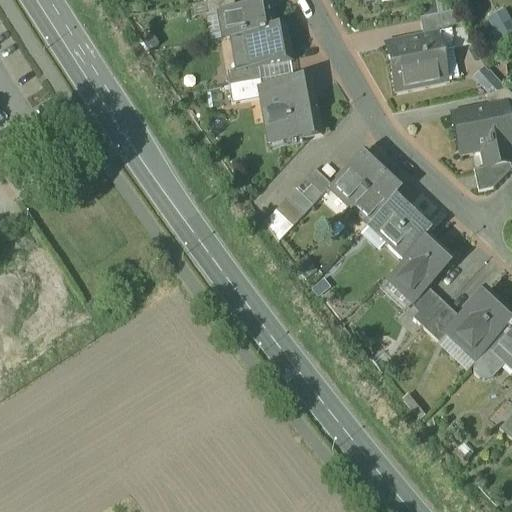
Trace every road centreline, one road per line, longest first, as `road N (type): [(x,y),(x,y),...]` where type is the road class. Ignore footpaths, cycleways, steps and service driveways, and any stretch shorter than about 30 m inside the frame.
road 1 (secondary): [(35,0),(209,260),(409,511)]
road 2 (residential): [(307,0),(409,157),(464,209)]
